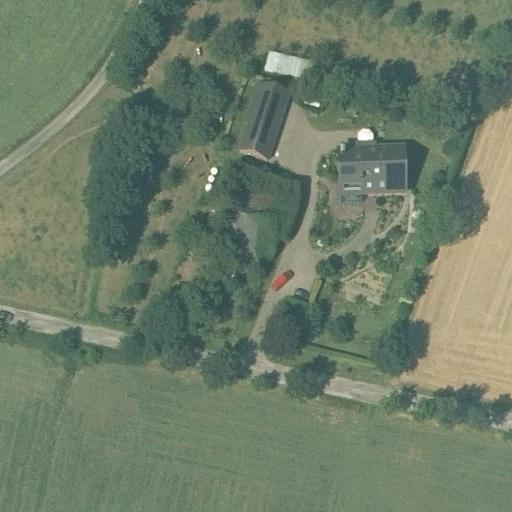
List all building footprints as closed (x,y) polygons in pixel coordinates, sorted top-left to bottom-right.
[(324,67),(267,55),(264,73),(320,85),(324,67)] [(288,97),(257,87),(244,126),(247,127),(275,136),(288,97)] [(275,136),(247,127),(238,155),(266,164),(275,136)] [(402,153),(338,156),(339,187),(336,188),(337,206),(340,209),(358,208),(361,205),(361,197),(403,196),(402,153)] [(289,201),(243,185),(239,198),(285,214),(289,201)] [(285,214),(239,198),(225,239),(240,244),(271,255),(285,214)] [(271,255),(240,244),(236,255),(267,265),(271,255)]
